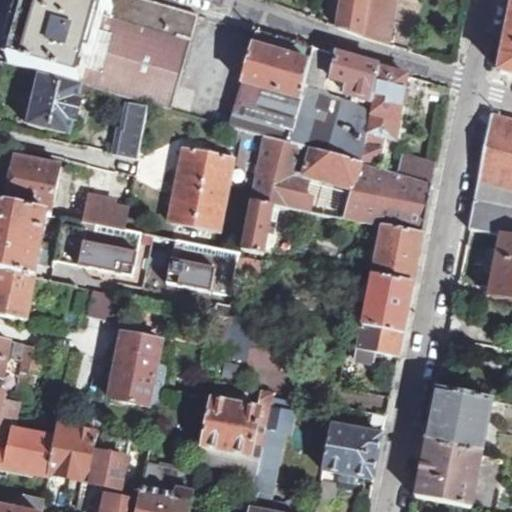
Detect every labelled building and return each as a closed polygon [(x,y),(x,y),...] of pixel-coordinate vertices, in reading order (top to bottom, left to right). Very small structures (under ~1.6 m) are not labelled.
[(88,86),(113,0),(24,0),(17,28),(20,29),(17,37),(13,53),(9,64),(88,86)] [(144,0),(113,0),(88,86),(172,110),(199,16),(160,5),(144,0)] [(344,0),(337,29),(362,38),(370,0),(344,0)] [(390,46),(398,0),(370,0),(362,38),(390,46)] [(511,16),(509,32),(501,73),(511,76),(511,16)] [(257,32),(253,46),(258,48),(309,63),(312,50),(311,49),(312,48),(257,32)] [(266,137),(363,164),(373,110),(331,100),(323,89),(332,54),(329,54),(317,50),(312,48),(311,49),(312,50),(309,63),(258,48),(253,46),(230,127),(266,137)] [(337,56),(332,79),(348,85),(346,97),(374,104),(381,68),(337,56)] [(363,164),(379,169),(383,149),(375,147),(378,135),(397,139),(408,77),(381,68),(374,104),(373,110),(363,164)] [(40,77),(30,125),(71,136),(75,121),(78,122),(82,103),(80,102),(84,88),(40,77)] [(149,111),(129,106),(123,132),(118,134),(115,150),(120,149),(118,157),(139,162),(149,111)] [(503,237),(503,234),(511,235),(511,122),(493,117),(477,193),(470,230),(503,237)] [(383,227),(424,235),(424,231),(432,192),(433,187),(399,175),(379,169),(363,164),(266,137),(253,202),(274,206),(312,213),(383,227)] [(214,231),(221,233),(235,159),(231,158),(232,151),(216,148),(215,154),(186,148),(170,223),(177,224),(214,231)] [(433,187),(437,166),(402,156),(399,175),(433,187)] [(12,208),(48,215),(58,167),(22,158),(12,208)] [(78,161),(77,170),(94,174),(96,165),(78,161)] [(88,222),(126,230),(130,210),(112,207),(114,200),(93,196),(88,222)] [(265,256),(274,206),(253,202),(243,251),(262,255),(265,256)] [(35,280),(38,281),(41,268),(44,252),(58,255),(60,247),(45,244),(52,215),(48,215),(12,208),(0,205),(0,272),(0,273),(35,280)] [(233,302),(239,271),(243,253),(211,247),(175,239),(126,230),(88,222),(67,218),(60,247),(58,255),(55,271),(52,283),(80,289),(81,280),(232,311),(233,302)] [(211,247),(214,231),(177,224),(175,239),(211,247)] [(379,277),(414,284),(424,235),(383,227),(375,276),(379,277)] [(511,299),(511,235),(503,234),(503,237),(491,295),(511,299)] [(243,251),(243,253),(239,271),(259,275),(262,255),(243,251)] [(55,271),(58,255),(44,252),(41,268),(55,271)] [(0,273),(0,317),(29,323),(37,287),(38,281),(35,280),(0,273)] [(379,277),(375,276),(370,298),(368,310),(365,328),(369,329),(403,335),(414,284),(379,277)] [(50,283),(38,281),(37,287),(49,290),(50,283)] [(91,290),(88,317),(112,320),(116,293),(91,290)] [(370,298),(364,297),(362,309),(368,310),(370,298)] [(225,359),(250,359),(249,312),(224,312),(225,359)] [(369,329),(365,328),(358,362),(373,365),(375,353),(399,358),(403,335),(369,329)] [(160,410),(163,391),(155,389),(163,343),(125,335),(113,401),(160,410)] [(0,393),(8,395),(18,397),(20,383),(9,380),(4,380),(11,341),(0,338),(0,393)] [(16,342),(12,362),(23,364),(26,348),(27,344),(16,342)] [(18,397),(29,400),(34,375),(40,376),(44,351),(26,348),(23,364),(20,383),(18,397)] [(9,380),(20,383),(23,364),(12,362),(9,380)] [(217,383),(167,373),(164,390),(213,400),(217,383)] [(483,454),(494,399),(439,390),(428,443),(483,454)] [(275,394),(261,391),(258,410),(213,401),(200,462),(243,470),(259,473),(265,447),(275,394)] [(276,431),(291,432),(292,409),(277,408),(276,431)] [(333,427),(325,471),(375,480),(383,436),(349,430),(333,427)] [(96,455),(99,437),(63,429),(60,444),(53,476),(61,478),(62,473),(84,477),(82,483),(89,485),(96,455)] [(53,478),(53,476),(60,444),(17,435),(10,469),(53,478)] [(472,511),(483,454),(428,443),(417,499),(451,506),(472,511)] [(252,511),(269,511),(281,451),(265,447),(259,473),(252,511)] [(127,462),(96,455),(89,485),(88,491),(106,495),(119,498),(127,462)] [(259,473),(243,470),(235,507),(252,511),(259,473)] [(316,511),(334,511),(340,485),(322,481),(316,511)] [(189,511),(194,494),(178,491),(177,498),(143,491),(140,503),(138,511),(189,511)] [(119,498),(106,495),(101,511),(138,511),(140,503),(119,498)] [(45,511),(48,501),(27,497),(23,511),(20,511),(3,508),(2,511),(0,510),(0,511),(45,511)]
